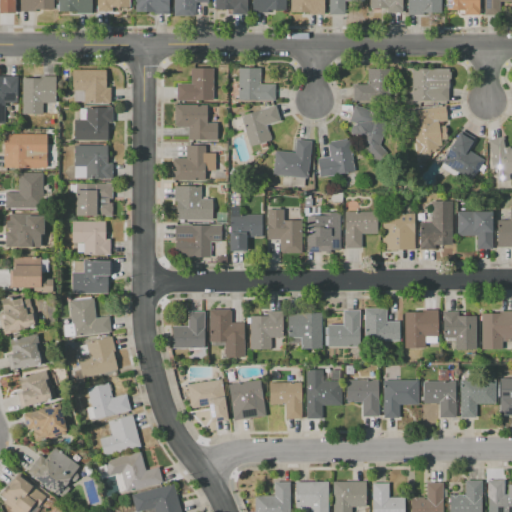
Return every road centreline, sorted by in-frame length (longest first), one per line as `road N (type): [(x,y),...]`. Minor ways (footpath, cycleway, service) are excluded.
road 1 (residential): [(0,43),(511,46)]
road 2 (residential): [(145,44),(145,331),(178,440),(226,511)]
road 3 (residential): [(145,285),(511,284)]
road 4 (residential): [(207,474),(223,457),(248,450),(511,448)]
